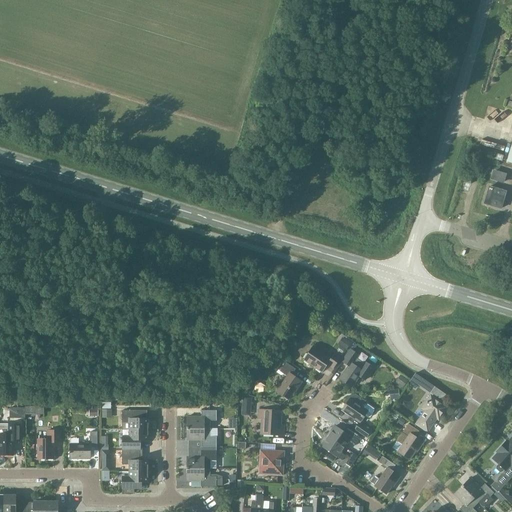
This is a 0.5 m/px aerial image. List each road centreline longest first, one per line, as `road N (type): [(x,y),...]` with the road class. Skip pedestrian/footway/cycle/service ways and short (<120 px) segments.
road 1 (secondary): [(397,275),(0,155)]
road 2 (unclassified): [(421,220),(487,0)]
road 3 (residential): [(170,501),(93,501),(91,474),(0,474)]
road 4 (residential): [(384,511),(320,469),(300,466),(303,413),(320,387)]
road 5 (residential): [(400,511),(486,386)]
road 6 (residential): [(486,386),(408,353),(393,328),(395,302)]
